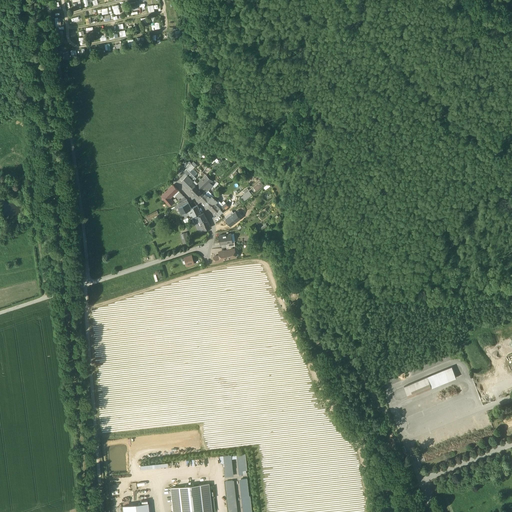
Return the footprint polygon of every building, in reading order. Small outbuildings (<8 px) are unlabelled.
[(114,14),(120,13),(118,4),(112,5),(114,14)] [(187,169),(183,172),(186,175),(190,172),(194,168),(191,165),(187,169)] [(196,179),(190,172),(186,175),(187,176),(190,179),(189,180),(192,183),(196,179)] [(206,175),(199,183),(204,189),(205,188),(210,183),(212,181),(206,175)] [(190,179),(187,176),(182,181),(184,184),(188,187),(192,183),(189,180),(190,179)] [(192,183),(188,187),(191,190),(195,185),(196,186),(197,185),(193,181),(192,183)] [(257,191),(264,185),(260,181),(254,187),(257,191)] [(197,185),(196,186),(195,185),(191,190),(197,196),(204,189),(199,183),(197,185)] [(174,185),(165,193),(170,198),(174,194),(176,196),(180,192),(174,185)] [(244,202),(253,196),(249,191),(241,198),(244,202)] [(165,193),(162,196),(167,201),(170,198),(165,193)] [(214,201),(206,193),(200,199),(208,207),(214,201)] [(187,199),(182,202),(185,208),(190,205),(187,199)] [(214,201),(208,207),(218,216),(223,211),(214,201)] [(190,205),(185,208),(182,202),(178,204),(184,216),(190,213),(188,210),(192,208),(190,205)] [(192,208),(188,210),(190,213),(191,215),(193,214),(194,217),(197,216),(201,214),(198,205),(192,208)] [(201,214),(197,216),(200,221),(201,223),(208,220),(206,217),(204,212),(201,214)] [(226,219),(231,226),(240,219),(235,212),(234,214),(227,219),(226,219)] [(208,220),(201,223),(202,225),(204,230),(211,227),(208,220)] [(194,222),(199,232),(204,230),(202,225),(199,226),(197,221),(194,222)] [(189,242),(187,233),(181,234),(183,243),(189,242)] [(231,234),(220,235),(221,245),(227,244),(229,243),(228,243),(232,242),(231,234)] [(228,250),(224,251),(221,251),(222,255),(220,255),(221,260),(222,260),(236,257),(235,249),(228,250)] [(192,255),(184,258),(187,266),(194,264),(192,255)] [(452,367),(433,374),(437,385),(456,378),(452,367)] [(433,374),(404,385),(408,396),(437,385),(433,374)] [(221,463),(225,462),(226,475),(232,475),(232,470),(233,470),(232,454),(220,455),(221,463)] [(246,470),(245,455),(232,455),(233,458),(239,458),(240,470),(246,470)] [(251,511),(249,477),(240,478),(242,511),(251,511)] [(237,511),(235,480),(226,480),(228,511),(237,511)] [(212,511),(209,483),(171,487),(173,511),(212,511)] [(123,505),(123,511),(148,511),(147,502),(123,505)]
